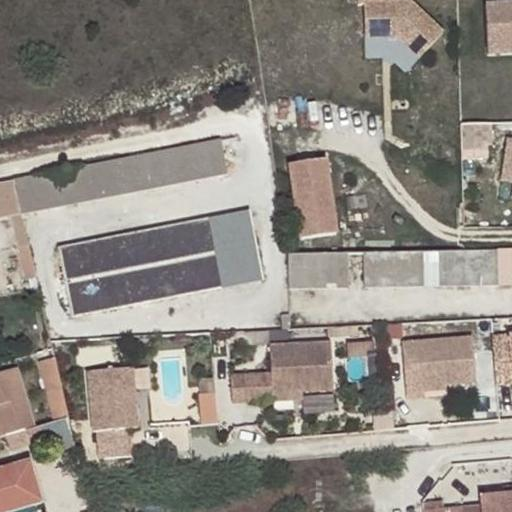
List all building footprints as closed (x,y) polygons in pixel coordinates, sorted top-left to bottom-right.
[(392,0),(379,0),(355,4),(357,20),(364,19),(368,52),(400,47),(425,65),(445,37),(409,11),(394,13),(392,0)] [(511,3),(482,5),(484,55),(511,53),(511,3)] [(463,121),(463,157),(493,157),(493,121),(463,121)] [(226,175),(219,142),(13,180),(21,214),(226,175)] [(324,157),(291,163),(304,239),(337,233),(324,157)] [(13,180),(0,183),(0,217),(21,214),(13,180)] [(262,280),(249,211),(59,248),(71,317),(262,280)] [(495,284),(495,250),(435,252),(434,286),(495,284)] [(420,285),(419,251),(360,253),(360,287),(420,285)] [(347,287),(347,253),(289,254),(289,288),(347,287)] [(281,331),(290,331),(290,316),(281,316),(281,331)] [(511,334),(491,336),(494,385),(511,384),(510,366),(511,365),(511,334)] [(470,336),(400,343),(405,397),(422,396),(422,391),(421,386),(444,384),(474,381),(470,336)] [(36,345),(53,420),(68,415),(50,341),(36,345)] [(330,342),(268,345),(269,373),(229,375),(231,402),(271,400),(270,393),(300,392),(331,390),(330,342)] [(133,365),(88,371),(95,431),(99,430),(103,458),(135,453),(131,426),(140,425),(138,403),(133,398),(132,390),(136,389),(133,365)] [(25,428),(33,425),(15,366),(0,370),(0,426),(2,434),(25,428)] [(300,392),(270,393),(271,400),(301,399),(300,392)] [(33,425),(25,428),(29,443),(71,431),(68,415),(53,420),(33,425)] [(0,467),(0,511),(2,511),(41,500),(27,459),(0,467)] [(511,511),(511,481),(500,483),(501,491),(479,493),(480,502),(418,508),(418,511),(511,511)]
